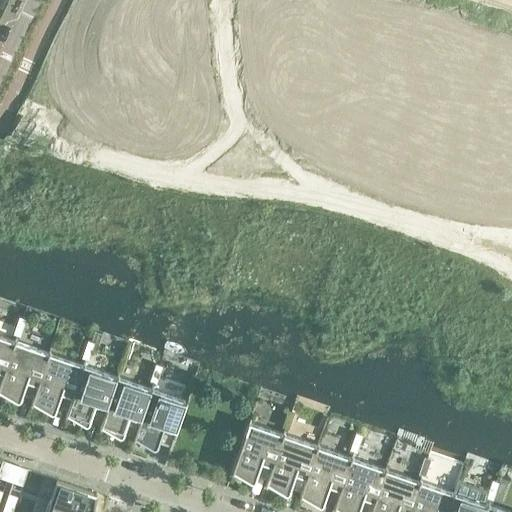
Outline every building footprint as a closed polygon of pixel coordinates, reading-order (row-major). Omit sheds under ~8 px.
[(19,316),(16,325),(23,327),(26,318),(19,316)] [(20,336),(23,327),(16,325),(13,333),(20,336)] [(0,334),(0,384),(15,340),(16,336),(15,336),(14,340),(0,334)] [(15,340),(0,384),(0,389),(11,396),(14,396),(16,394),(17,391),(34,397),(49,352),(50,348),(49,348),(48,351),(15,340)] [(84,348),(91,351),(94,342),(87,340),(84,348)] [(84,348),(81,357),(88,359),(91,351),(84,348)] [(49,352),(34,397),(32,402),(33,403),(34,401),(45,407),(48,408),(50,406),(51,403),(68,409),(84,364),(85,360),(84,360),(82,363),(49,352)] [(155,363),(152,372),(159,374),(162,365),(155,363)] [(84,364),(68,409),(67,414),(68,414),(68,413),(79,419),(82,420),(84,418),(85,415),(102,421),(118,375),(119,372),(118,371),(116,375),(84,364)] [(159,374),(152,372),(149,381),(156,383),(159,374)] [(150,387),(118,375),(102,421),(101,426),(102,426),(102,425),(113,431),(116,431),(118,429),(119,427),(136,432),(152,387),(153,383),(152,383),(150,387)] [(152,387),(136,432),(135,437),(136,438),(136,437),(147,443),(150,443),(153,441),(153,438),(170,444),(168,449),(169,450),(188,396),(187,395),(186,399),(152,387)] [(291,420),(294,411),(287,409),(284,418),(291,420)] [(251,418),(250,418),(231,472),(233,472),(234,471),(245,477),(248,477),(250,475),(251,473),(268,479),(283,433),(284,430),(283,429),(282,433),(249,422),(251,418)] [(291,420),(284,418),(281,426),(288,429),(291,420)] [(355,432),(352,441),(359,444),(362,435),(355,432)] [(283,433),(268,479),(266,484),(267,484),(268,483),(278,489),(281,489),(284,487),(285,484),(302,490),(317,445),(318,441),(317,441),(316,445),(283,433)] [(359,444),(352,441),(349,450),(356,452),(359,444)] [(317,445),(302,490),(300,495),(301,496),(302,494),(312,501),(316,501),(318,499),(319,496),(336,502),(351,457),(352,453),(351,453),(350,456),(317,445)] [(424,456),(421,465),(428,467),(431,458),(424,456)] [(351,457),(336,502),(334,507),(335,508),(336,506),(345,511),(350,511),(352,511),(353,508),(364,511),(370,511),(385,469),(386,465),(385,464),(384,468),(351,457)] [(11,463),(2,460),(0,464),(0,475),(6,478),(11,463)] [(26,468),(17,465),(12,480),(21,483),(26,468)] [(428,467),(421,465),(418,474),(425,476),(428,467)] [(385,469),(370,511),(408,511),(419,481),(421,477),(419,476),(418,480),(385,469)] [(49,500),(82,511),(90,511),(91,507),(95,508),(97,493),(95,492),(56,479),(49,500)] [(489,488),(496,491),(499,482),(492,480),(489,488)] [(452,492),(419,481),(408,511),(446,511),(453,492),(455,489),(453,488),(452,492)] [(496,491),(489,488),(486,497),(493,499),(496,491)] [(8,492),(2,507),(11,510),(16,495),(8,492)] [(453,492),(446,511),(484,511),(487,504),(489,500),(488,500),(486,504),(453,492)] [(44,511),(82,511),(49,500),(44,511)]
